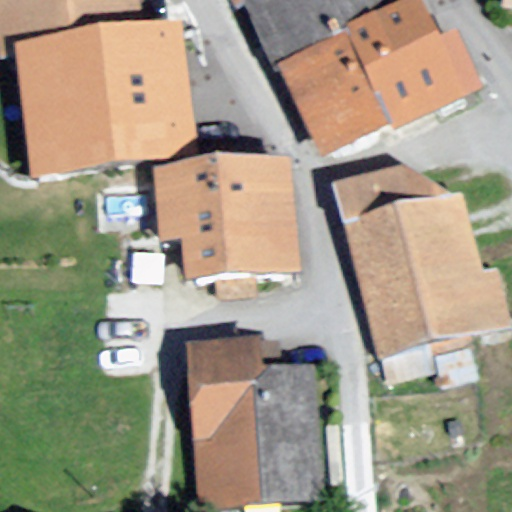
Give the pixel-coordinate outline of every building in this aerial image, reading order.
[(0,0),(0,60),(1,66),(18,64),(30,175),(194,158),(181,37),(142,41),(137,0),(0,0)] [(224,0),(237,20),(249,14),(321,167),(480,106),(458,53),(443,55),(421,10),(406,16),(398,0),(224,0)] [(292,172),(157,179),(160,252),(184,251),(186,292),(297,286),(292,172)] [(401,178),(332,195),(381,369),(509,336),(496,278),(481,280),(460,207),(401,178)] [(263,349),(191,355),(200,462),(214,460),(218,511),(239,511),(328,504),(317,376),(266,380),(263,349)]
